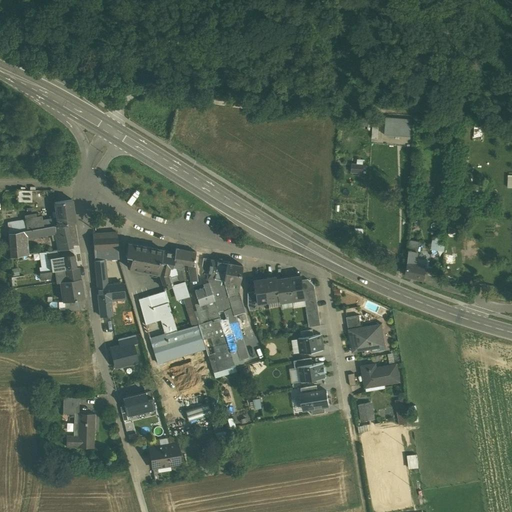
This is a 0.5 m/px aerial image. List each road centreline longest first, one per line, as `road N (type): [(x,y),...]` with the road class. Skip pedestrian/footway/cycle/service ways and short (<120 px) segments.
road 1 (secondary): [(511,332),(358,276),(112,133)]
road 2 (track): [(511,108),(272,108),(141,93),(117,115)]
road 3 (residential): [(351,419),(319,273),(154,226),(85,185)]
road 4 (residential): [(85,185),(104,367),(139,488)]
road 5 (secondary): [(112,133),(0,71)]
